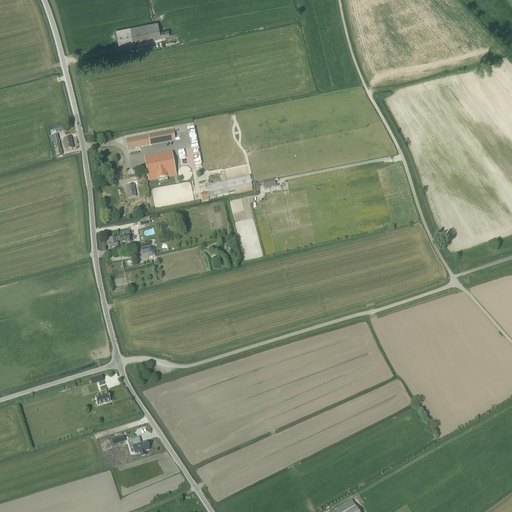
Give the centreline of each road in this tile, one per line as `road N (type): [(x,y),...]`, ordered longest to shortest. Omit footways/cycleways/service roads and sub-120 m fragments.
road 1 (tertiary): [(117,364),(74,106),(43,0)]
road 2 (unclassified): [(117,364),(149,358),(187,367),(392,306),(449,286),(453,277)]
road 3 (tertiary): [(212,511),(117,364)]
road 4 (unclassified): [(0,400),(117,364)]
